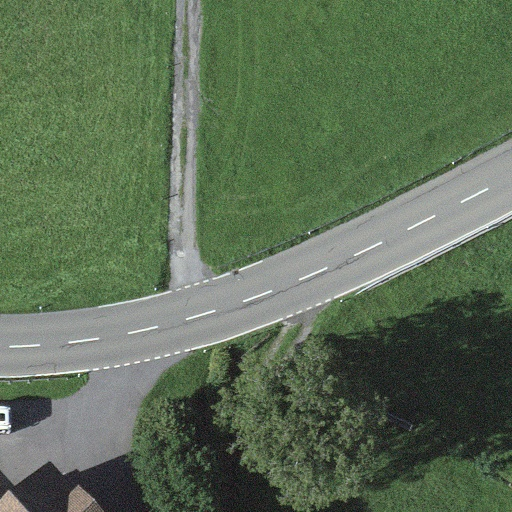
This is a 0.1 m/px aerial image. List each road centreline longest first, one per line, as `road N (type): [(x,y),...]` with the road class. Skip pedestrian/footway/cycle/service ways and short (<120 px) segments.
road 1 (secondary): [(511,177),(320,274),(182,322),(76,343),(0,347)]
road 2 (track): [(182,322),(176,255),(185,0)]
road 3 (track): [(320,274),(259,369),(233,511)]
